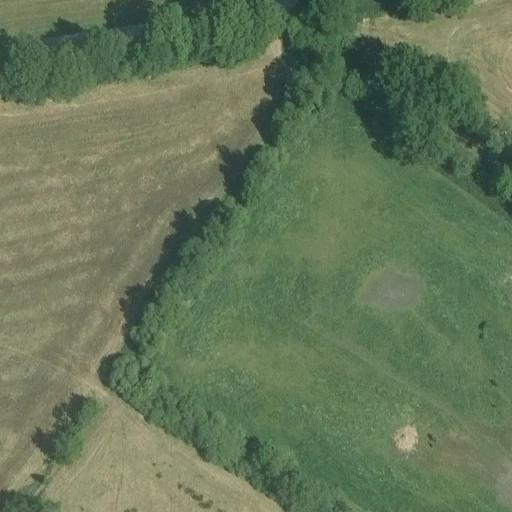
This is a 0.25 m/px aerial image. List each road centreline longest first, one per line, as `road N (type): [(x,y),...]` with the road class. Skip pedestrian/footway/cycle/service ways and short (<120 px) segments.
road 1 (track): [(296,0),(268,15),(0,54)]
road 2 (track): [(511,171),(349,60)]
